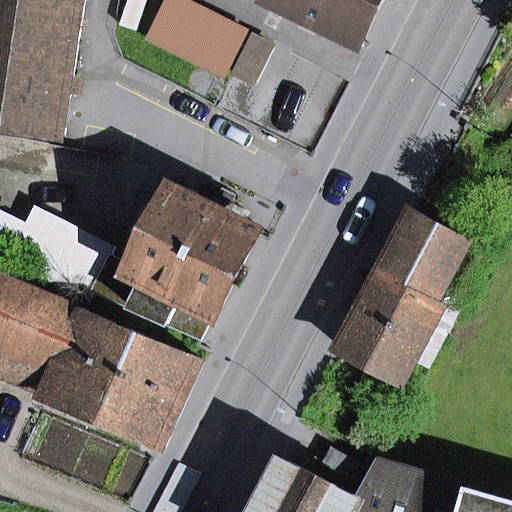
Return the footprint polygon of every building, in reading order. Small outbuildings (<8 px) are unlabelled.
[(0,0),(0,124),(63,134),(82,0),(0,0)] [(170,0),(150,39),(226,78),(249,33),(184,0),(170,0)] [(383,0),(273,0),(273,1),(363,43),(383,0)] [(235,74),(253,83),(272,46),(253,37),(235,74)] [(449,196),(480,212),(488,196),(457,180),(449,196)] [(203,340),(217,313),(219,314),(260,234),(225,217),(231,203),(210,192),(204,206),(175,192),(165,214),(151,240),(135,272),(112,260),(98,292),(203,340)] [(137,233),(151,240),(165,214),(150,206),(137,233)] [(469,242),(470,241),(423,216),(415,212),(369,299),(356,325),(343,350),(404,382),(416,359),(444,306),(438,303),(469,242)] [(37,213),(29,230),(2,217),(7,265),(94,300),(98,292),(112,260),(117,251),(37,213)] [(416,359),(429,366),(469,292),(461,288),(482,249),(469,242),(438,303),(444,306),(416,359)] [(8,276),(0,295),(0,344),(59,370),(86,310),(8,276)] [(346,320),(356,325),(369,299),(356,292),(349,305),(353,307),(346,320)] [(58,397),(57,400),(99,419),(137,332),(86,310),(59,370),(68,374),(58,397)] [(99,419),(167,449),(205,362),(137,332),(99,419)] [(59,370),(0,344),(0,371),(58,397),(68,374),(59,370)] [(357,511),(364,500),(284,459),(256,511),(357,511)] [(511,511),(511,500),(383,463),(364,500),(357,511),(511,511)]
